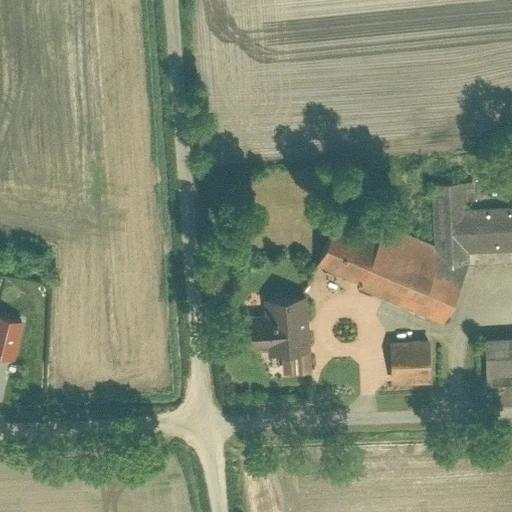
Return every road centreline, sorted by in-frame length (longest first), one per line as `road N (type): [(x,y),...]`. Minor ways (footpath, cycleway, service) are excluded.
road 1 (unclassified): [(172,0),(207,432)]
road 2 (track): [(511,417),(207,432)]
road 3 (unclassified): [(207,432),(0,441)]
